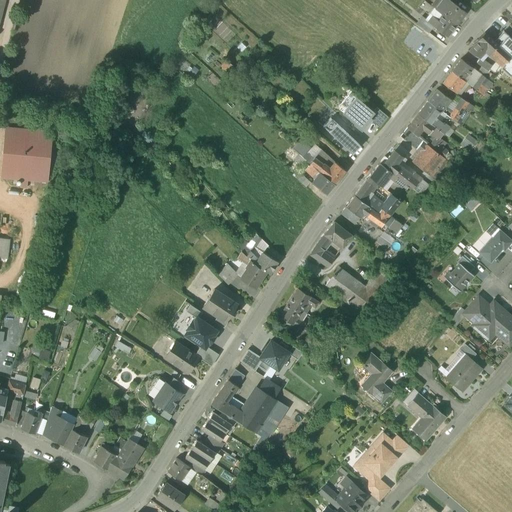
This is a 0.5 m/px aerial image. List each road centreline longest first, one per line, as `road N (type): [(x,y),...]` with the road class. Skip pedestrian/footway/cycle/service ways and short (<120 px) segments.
road 1 (residential): [(500,0),(323,219),(150,482),(114,511)]
road 2 (residential): [(71,511),(91,500),(98,483),(91,472),(0,432)]
